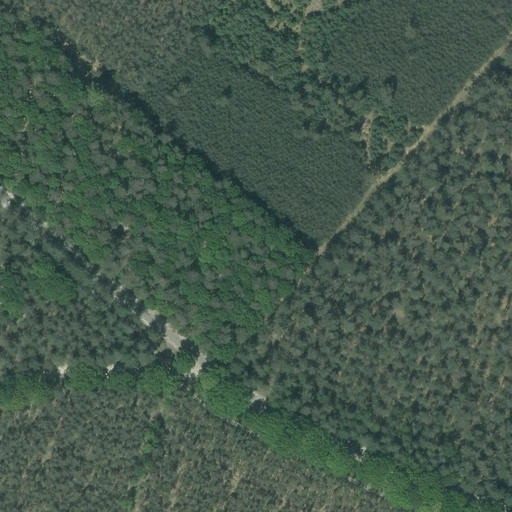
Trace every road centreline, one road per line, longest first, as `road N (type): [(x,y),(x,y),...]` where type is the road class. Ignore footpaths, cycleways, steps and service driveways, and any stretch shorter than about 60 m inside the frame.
road 1 (tertiary): [(492,511),(245,394),(0,193)]
road 2 (track): [(172,375),(216,374),(511,29)]
road 3 (track): [(0,394),(84,371),(172,375)]
